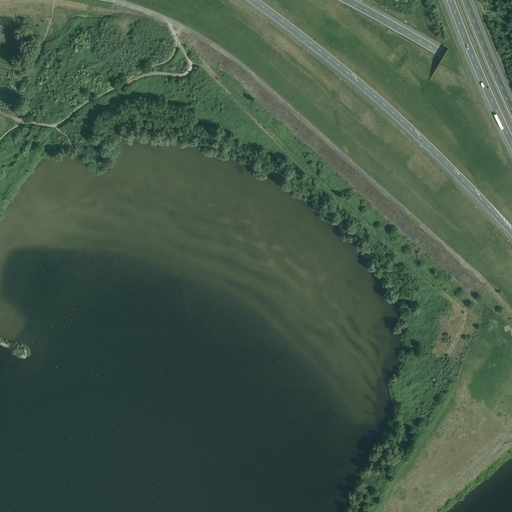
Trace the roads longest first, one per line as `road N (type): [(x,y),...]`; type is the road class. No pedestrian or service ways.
road 1 (motorway): [(252,0),(395,114),(511,233)]
road 2 (motorway): [(511,103),(346,0)]
road 3 (motorway): [(450,0),(511,143)]
road 4 (track): [(170,21),(188,73),(120,85)]
road 5 (unclassified): [(511,435),(420,511)]
